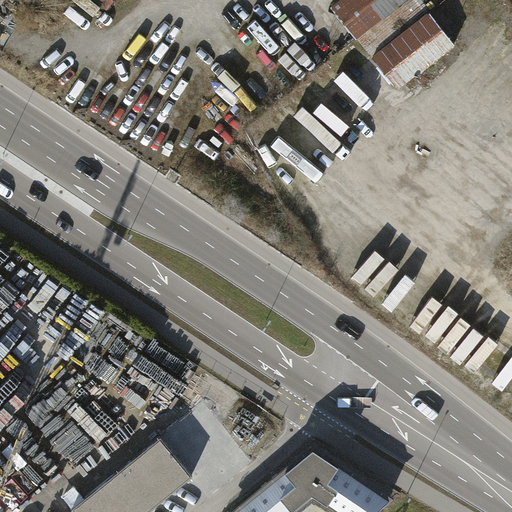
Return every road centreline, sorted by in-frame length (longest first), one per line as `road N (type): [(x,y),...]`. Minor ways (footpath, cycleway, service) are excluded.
road 1 (unknown): [(511,193),(447,247),(427,251),(332,157),(344,121),(389,94),(416,101),(499,172)]
road 2 (primary): [(355,376),(297,303),(0,109)]
road 3 (primary): [(0,177),(264,353),(355,376)]
road 4 (unclassified): [(355,376),(206,511)]
road 5 (primary): [(355,376),(511,485)]
